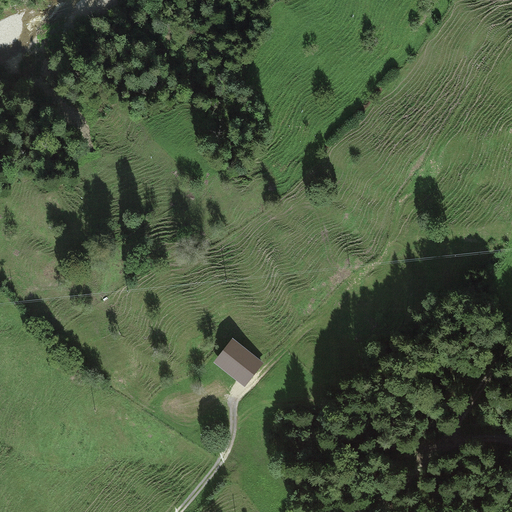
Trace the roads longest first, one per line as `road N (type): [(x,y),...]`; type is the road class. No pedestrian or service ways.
road 1 (track): [(511,348),(401,489),(349,511)]
road 2 (track): [(176,511),(224,456),(236,398),(287,348)]
